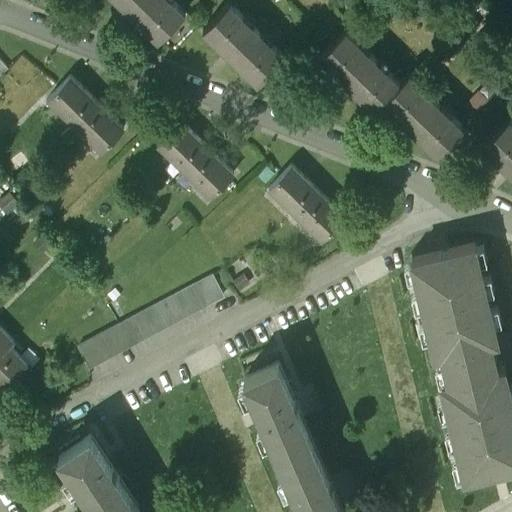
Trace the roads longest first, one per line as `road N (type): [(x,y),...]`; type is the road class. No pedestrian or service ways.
road 1 (residential): [(0,446),(465,190)]
road 2 (residential): [(0,13),(65,27),(465,190)]
